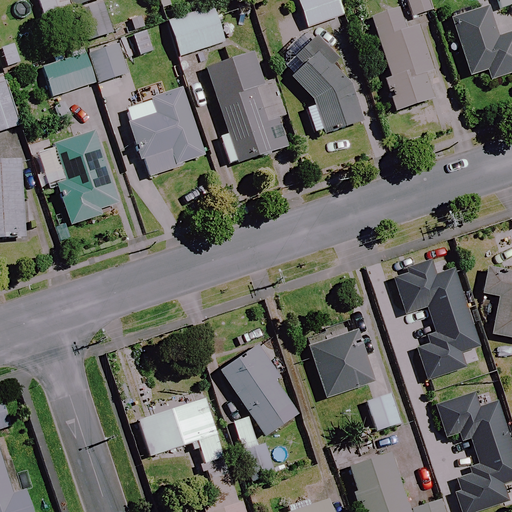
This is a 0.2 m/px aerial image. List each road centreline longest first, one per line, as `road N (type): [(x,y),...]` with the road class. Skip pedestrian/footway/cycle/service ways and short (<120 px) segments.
road 1 (tertiary): [(43,316),(511,160)]
road 2 (residential): [(108,511),(43,316)]
